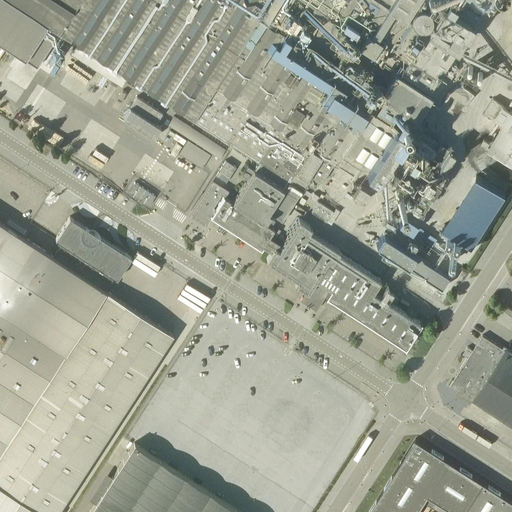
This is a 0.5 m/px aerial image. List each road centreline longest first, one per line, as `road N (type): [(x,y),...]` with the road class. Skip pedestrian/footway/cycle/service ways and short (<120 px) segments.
road 1 (unclassified): [(407,403),(0,137)]
road 2 (unclassified): [(407,403),(511,240)]
road 3 (unclassified): [(336,511),(407,403)]
road 4 (unclassified): [(511,471),(407,403)]
